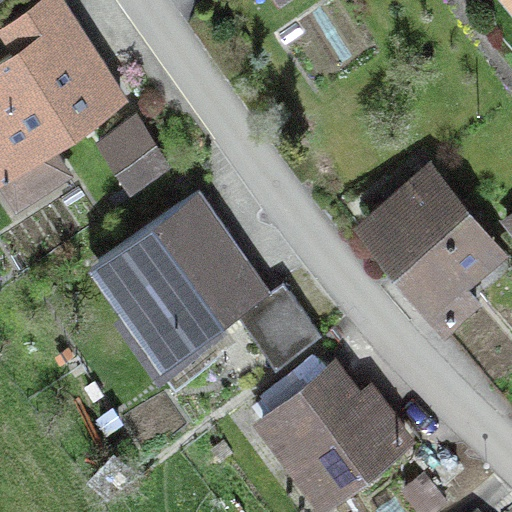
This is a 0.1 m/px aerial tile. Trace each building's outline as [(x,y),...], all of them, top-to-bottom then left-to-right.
[(0,25),(15,49),(0,58),(0,182),(15,205),(61,175),(41,144),(116,96),(53,0),(38,0),(0,25)] [(168,160),(131,103),(94,137),(127,187),(168,160)] [(426,173),(365,223),(419,289),(456,259),(465,270),(488,250),(426,173)] [(167,381),(195,362),(183,345),(232,311),(270,366),(316,334),(278,279),(251,297),(209,236),(222,227),(194,188),(77,270),(147,370),(155,364),(167,381)] [(327,364),(258,415),(288,456),(290,454),(322,497),(401,439),(364,389),(351,398),(327,364)]
